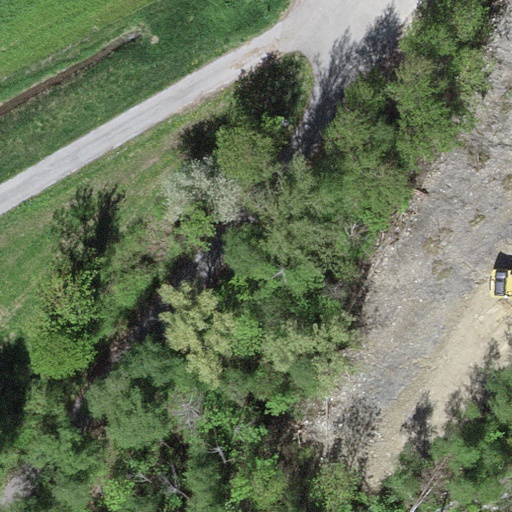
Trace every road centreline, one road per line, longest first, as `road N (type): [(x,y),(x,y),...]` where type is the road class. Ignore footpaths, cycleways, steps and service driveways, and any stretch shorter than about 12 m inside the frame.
road 1 (track): [(313,12),(128,416),(37,511)]
road 2 (track): [(313,12),(0,188)]
